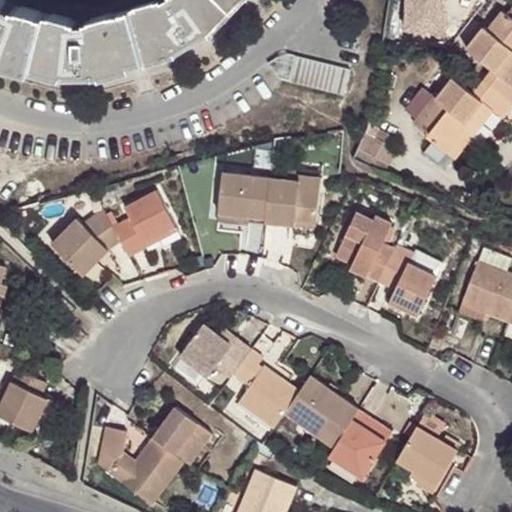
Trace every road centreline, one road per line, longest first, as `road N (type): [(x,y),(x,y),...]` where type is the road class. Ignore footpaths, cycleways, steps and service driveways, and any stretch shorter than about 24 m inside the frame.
road 1 (residential): [(465,511),(491,458),(493,427),(478,404),(285,300),(248,290),(164,305),(137,321),(93,382)]
road 2 (residential): [(302,0),(285,34),(256,62),(152,111),(94,125),(0,105)]
